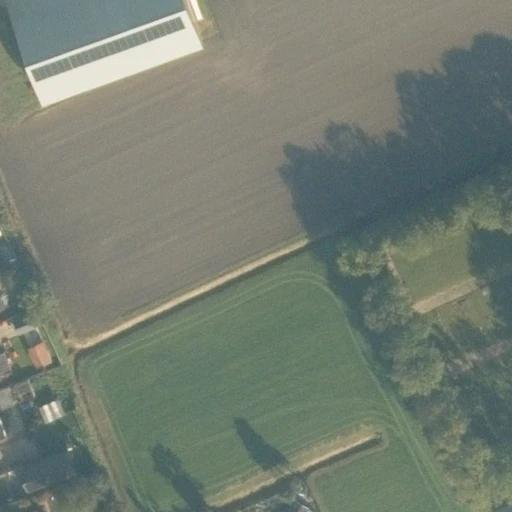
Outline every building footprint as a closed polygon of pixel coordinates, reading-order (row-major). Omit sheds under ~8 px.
[(191,0),(12,0),(46,92),(204,34),(191,0)] [(18,331),(39,322),(33,308),(12,317),(18,331)] [(47,346),(31,353),(37,365),(52,358),(47,346)] [(0,377),(1,377),(0,375),(0,373),(11,368),(3,349),(0,350),(0,377)] [(15,379),(22,397),(34,392),(27,374),(15,379)] [(0,385),(0,399),(2,404),(14,399),(8,382),(0,385)] [(65,411),(59,395),(39,402),(45,419),(65,411)] [(66,447),(43,456),(52,480),(76,471),(66,447)] [(104,485),(94,488),(96,495),(106,492),(104,485)] [(294,497),(285,511),(304,511),(308,507),(309,505),(294,497)] [(26,499),(6,505),(8,511),(18,511),(29,509),(26,499)]
